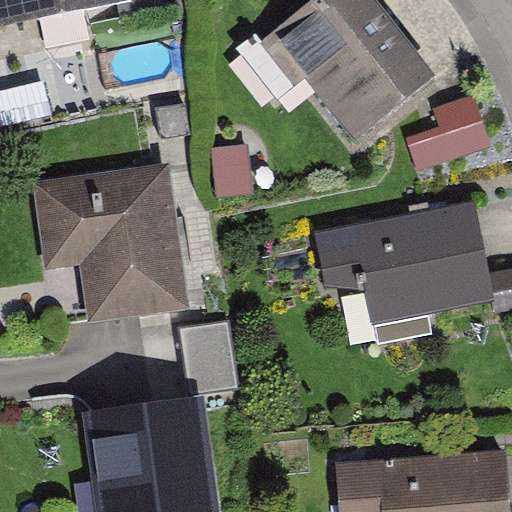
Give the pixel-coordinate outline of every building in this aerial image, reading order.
[(433,69),(377,0),(305,0),(260,36),(253,28),(238,40),(278,90),(308,67),(357,129),(433,69)] [(0,96),(0,126),(52,114),(45,86),(0,96)] [(445,130),(414,138),(422,168),(494,149),(480,96),(438,107),(445,130)] [(160,160),(35,180),(45,243),(78,238),(89,307),(136,300),(181,293),(160,160)] [(474,199),(319,227),(330,284),(366,277),(376,335),(431,325),(427,302),(491,290),(474,199)] [(231,322),(185,330),(196,394),(242,386),(231,322)] [(89,414),(103,511),(127,511),(209,500),(194,398),(149,405),(89,414)] [(508,511),(504,449),(340,461),(344,511),(508,511)]
